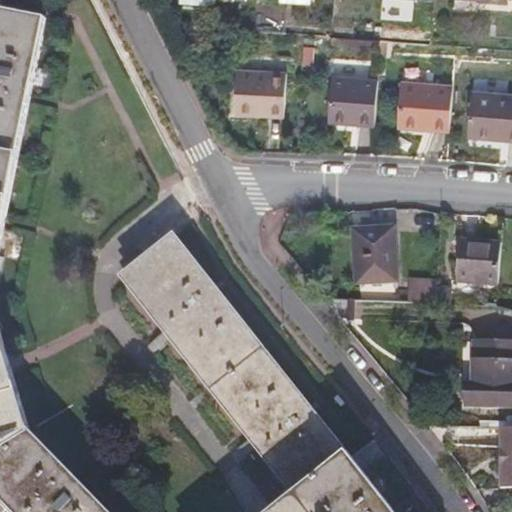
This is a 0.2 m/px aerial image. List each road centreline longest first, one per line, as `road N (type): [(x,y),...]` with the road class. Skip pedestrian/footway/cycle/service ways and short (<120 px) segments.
road 1 (unclassified): [(219,188),(257,266),(454,511)]
road 2 (residential): [(219,188),(339,187),(511,201)]
road 3 (unclassified): [(124,0),(219,188)]
